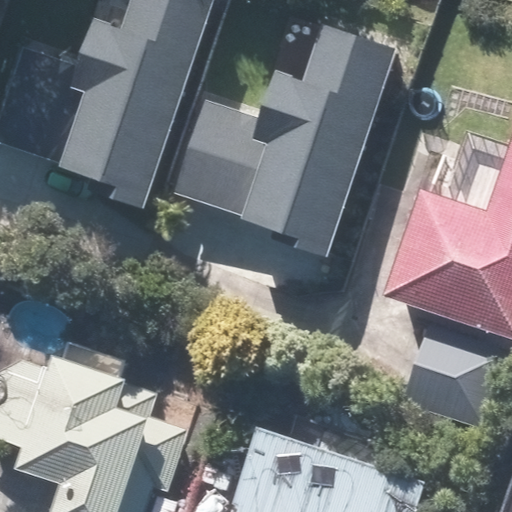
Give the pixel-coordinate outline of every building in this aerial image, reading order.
[(106,0),(82,78),(21,58),(0,125),(0,150),(53,168),(48,184),(141,214),(207,6),(189,0),(106,0)] [(253,127),(200,110),(172,196),(240,219),(236,233),(319,260),(384,59),(315,37),(297,92),(268,82),(253,127)] [(511,144),(485,224),(413,199),(378,300),(511,346),(511,144)] [(506,355),(427,329),(401,409),(480,434),(506,355)] [(38,361),(0,379),(0,511),(2,511),(174,511),(178,502),(151,493),(154,485),(129,477),(146,429),(109,416),(119,389),(38,361)] [(236,511),(413,511),(420,489),(258,440),(236,511)]
